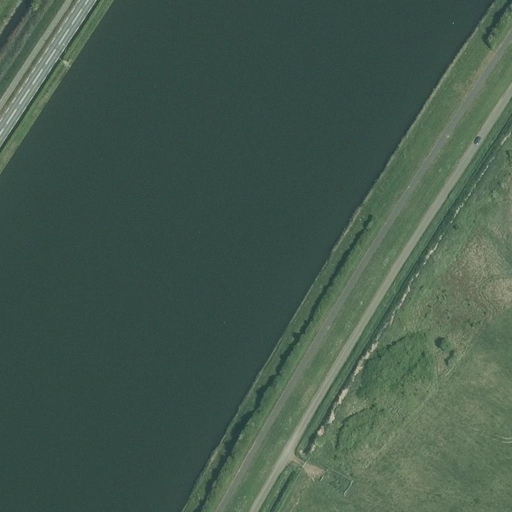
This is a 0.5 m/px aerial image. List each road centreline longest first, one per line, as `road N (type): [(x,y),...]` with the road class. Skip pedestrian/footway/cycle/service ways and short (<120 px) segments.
road 1 (unclassified): [(254,511),(511,95)]
road 2 (primary): [(0,129),(90,0)]
